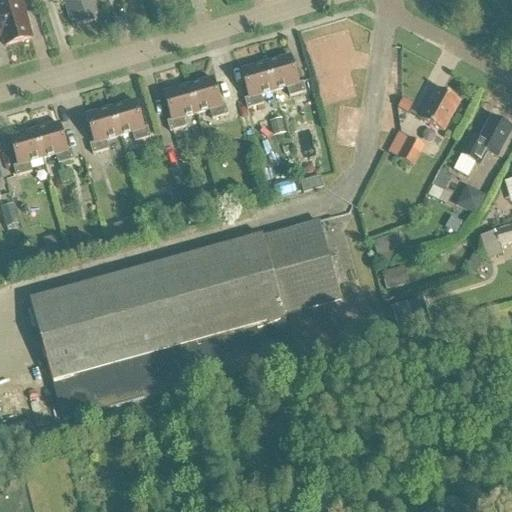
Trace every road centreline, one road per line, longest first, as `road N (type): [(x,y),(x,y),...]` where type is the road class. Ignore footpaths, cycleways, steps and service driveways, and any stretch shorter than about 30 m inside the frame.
road 1 (residential): [(0,94),(330,0)]
road 2 (residential): [(386,0),(400,22),(511,79)]
